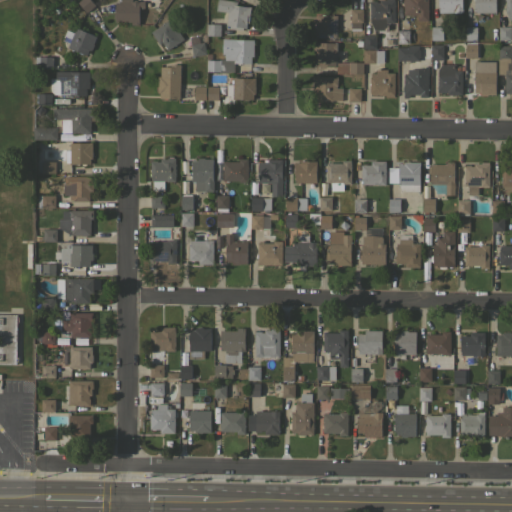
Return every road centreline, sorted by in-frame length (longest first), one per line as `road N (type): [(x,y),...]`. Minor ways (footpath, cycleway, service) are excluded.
road 1 (residential): [(125,511),(132,67)]
road 2 (residential): [(511,470),(126,463)]
road 3 (residential): [(128,297),(511,303)]
road 4 (residential): [(131,125),(511,132)]
road 5 (secondary): [(206,500),(511,506)]
road 6 (residential): [(287,131),(291,13),(321,0)]
